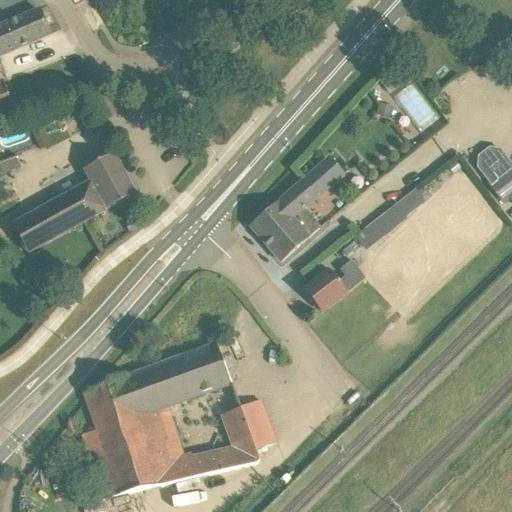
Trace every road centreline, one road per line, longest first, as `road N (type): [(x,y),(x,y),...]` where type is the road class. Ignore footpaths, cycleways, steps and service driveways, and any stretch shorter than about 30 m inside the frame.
road 1 (secondary): [(195,227),(398,0)]
road 2 (secondary): [(0,456),(171,268),(195,227)]
road 3 (secondary): [(195,227),(152,256),(0,413)]
road 4 (residential): [(195,227),(230,257),(340,404)]
road 5 (residential): [(121,68),(179,45),(253,0)]
